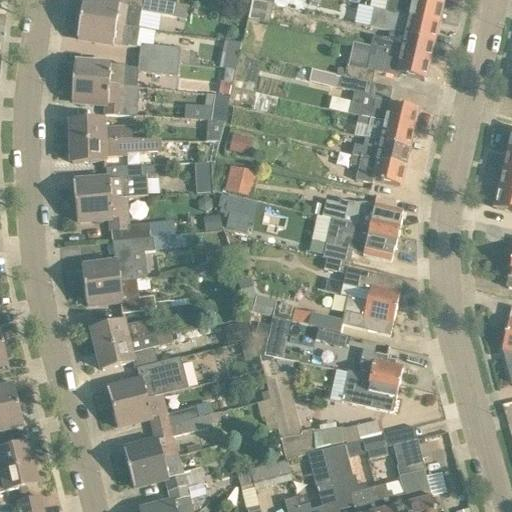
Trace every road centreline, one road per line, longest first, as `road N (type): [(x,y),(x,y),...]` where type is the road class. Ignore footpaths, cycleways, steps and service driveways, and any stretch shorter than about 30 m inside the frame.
road 1 (residential): [(506,511),(452,292),(445,216),(494,0)]
road 2 (residential): [(103,511),(43,280),(28,91),(46,0)]
